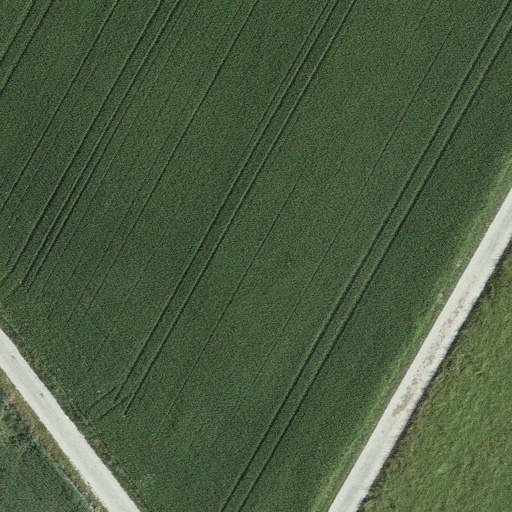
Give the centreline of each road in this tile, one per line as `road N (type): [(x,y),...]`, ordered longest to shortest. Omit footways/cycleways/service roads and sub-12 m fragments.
road 1 (track): [(343,511),(511,212)]
road 2 (track): [(0,348),(125,511)]
